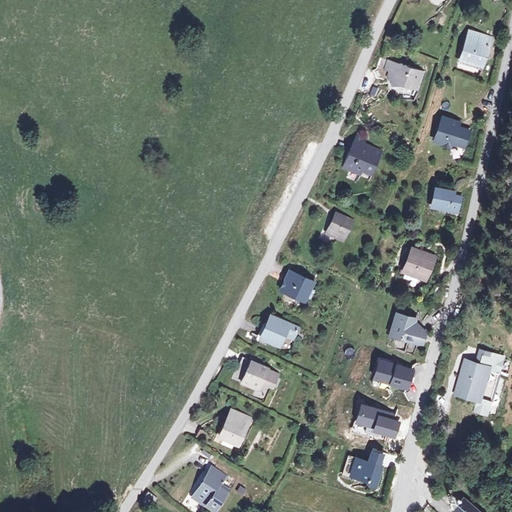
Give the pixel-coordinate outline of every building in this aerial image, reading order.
[(472,32),(462,61),(483,68),(492,39),(472,32)] [(377,70),(373,72),(377,81),(379,79),(391,83),(392,86),(402,87),(418,93),(425,73),(411,69),(410,66),(407,68),(404,66),(403,63),(400,65),(381,59),(377,70)] [(443,119),(435,143),(453,149),(454,145),(464,148),(469,133),(460,129),(461,125),(443,119)] [(357,138),(344,170),(361,177),(364,173),(373,177),(384,154),(366,147),(368,143),(357,138)] [(439,201),(437,208),(461,215),(465,200),(456,198),(457,195),(439,190),(436,200),(439,201)] [(337,214),(328,234),(345,241),(354,222),(337,214)] [(415,248),(405,271),(427,281),(437,258),(415,248)] [(291,271),(282,290),(304,301),(314,282),(291,271)] [(402,315),(394,336),(423,347),(427,336),(414,331),(418,321),(402,315)] [(275,319),(268,343),(287,349),(295,325),(275,319)] [(489,413),(503,357),(491,353),(490,356),(482,355),(480,364),(466,360),(456,393),(478,400),(476,410),(489,413)] [(249,370),(242,383),(259,391),(269,388),(273,389),(279,377),(268,372),(269,371),(245,358),(241,366),(249,370)] [(414,370),(381,359),(375,378),(408,389),(414,370)] [(407,416),(362,403),(354,431),(399,444),(407,416)] [(233,412),(221,438),(239,447),(251,420),(233,412)] [(201,431),(198,439),(209,444),(213,436),(201,431)] [(371,467),(373,461),(359,457),(354,476),(372,481),(371,484),(379,486),(384,471),(371,467)] [(386,465),(373,461),(371,467),(384,471),(386,465)] [(212,470),(193,499),(212,511),(214,511),(227,493),(220,488),(226,479),(212,470)] [(149,496),(142,506),(152,511),(158,502),(149,496)] [(452,511),(453,511),(478,511),(463,499),(452,511)]
